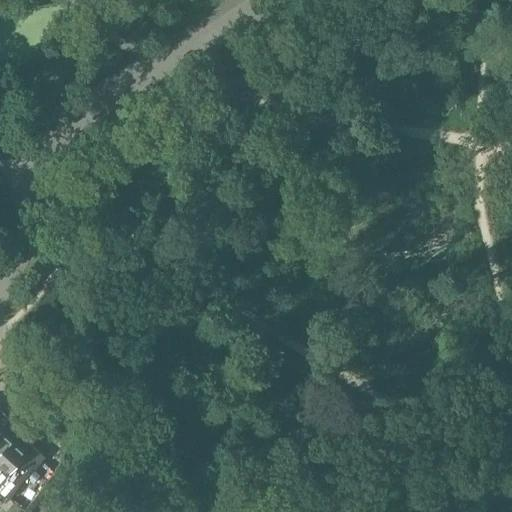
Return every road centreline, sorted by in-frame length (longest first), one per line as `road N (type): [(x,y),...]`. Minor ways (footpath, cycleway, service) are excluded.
road 1 (residential): [(11,170),(264,0)]
road 2 (residential): [(0,288),(16,264),(25,223),(11,170)]
